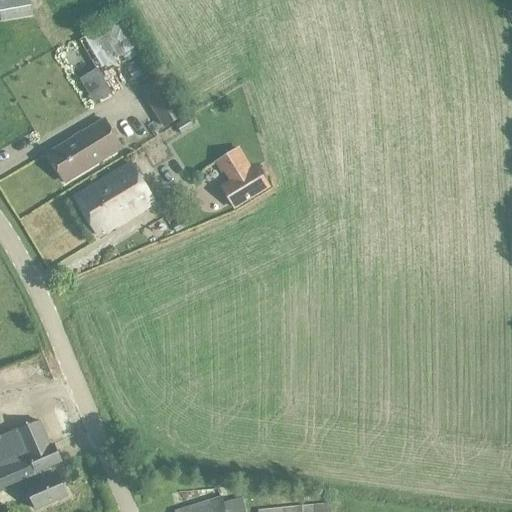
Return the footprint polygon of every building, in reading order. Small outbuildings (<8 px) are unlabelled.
[(30,0),(6,0),(0,1),(0,16),(1,24),(33,17),(30,0)] [(107,66),(141,46),(122,15),(88,35),(107,66)] [(109,92),(96,72),(84,78),(98,99),(109,92)] [(165,83),(150,92),(144,96),(165,130),(185,117),(165,83)] [(194,129),(188,119),(177,125),(182,135),(194,129)] [(105,121),(49,155),(66,184),(122,150),(105,121)] [(238,150),(220,161),(234,182),(224,188),(238,209),(272,187),(258,165),(251,170),(238,150)] [(130,165),(75,198),(100,238),(154,205),(130,165)] [(177,232),(187,227),(183,220),(173,225),(177,232)] [(0,493),(25,483),(28,489),(38,511),(70,497),(60,475),(44,481),(42,477),(63,467),(55,446),(52,448),(40,422),(19,430),(19,429),(0,437),(0,493)] [(225,511),(221,500),(183,511),(225,511)]
